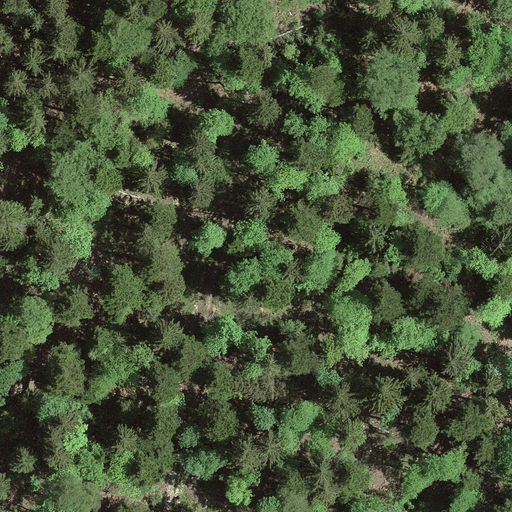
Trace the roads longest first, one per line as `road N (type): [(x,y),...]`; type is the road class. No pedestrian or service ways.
road 1 (track): [(169,511),(179,406),(275,0)]
road 2 (track): [(489,511),(511,297)]
